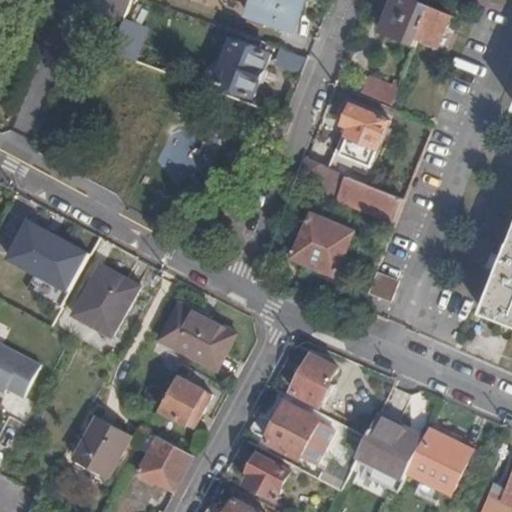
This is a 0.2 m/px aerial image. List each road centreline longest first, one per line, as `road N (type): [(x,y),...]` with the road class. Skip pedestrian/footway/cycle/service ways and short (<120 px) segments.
road 1 (residential): [(234,289),(349,0)]
road 2 (residential): [(234,289),(0,165)]
road 3 (residential): [(289,318),(511,413)]
road 4 (residential): [(289,318),(185,511)]
